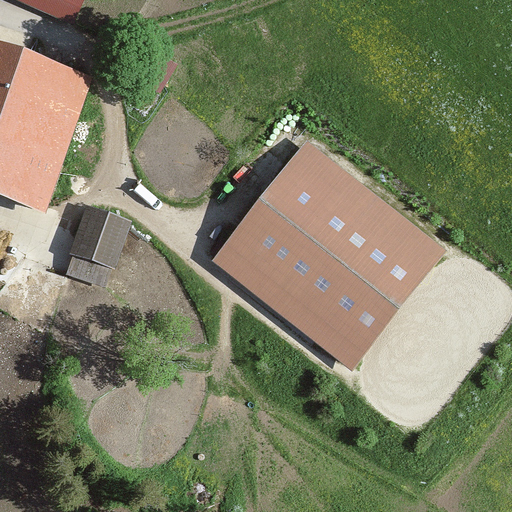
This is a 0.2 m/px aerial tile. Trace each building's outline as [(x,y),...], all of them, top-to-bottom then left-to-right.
[(24,0),(95,26),(104,0),(24,0)] [(157,101),(181,65),(162,52),(138,88),(157,101)] [(0,197),(52,217),(94,105),(0,70),(0,197)] [(320,160),(245,264),(385,363),(459,259),(320,160)] [(110,287),(133,219),(88,203),(64,271),(110,287)]
